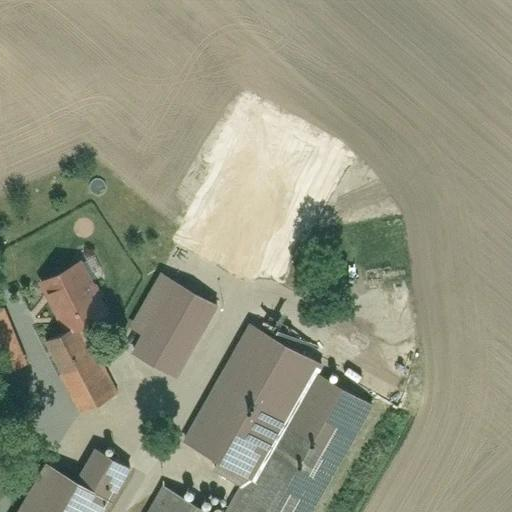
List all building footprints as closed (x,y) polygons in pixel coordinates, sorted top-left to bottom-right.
[(99,308),(70,253),(28,275),(53,322),(34,332),(72,406),(105,389),(71,323),(99,308)] [(212,299),(153,270),(114,346),(174,375),(212,299)] [(0,375),(20,367),(0,321),(0,375)] [(300,511),(363,403),(250,338),(189,444),(243,475),(221,511),(206,511),(161,486),(146,511),(300,511)] [(111,453),(114,452),(115,450),(114,447),(113,445),(110,444),(108,445),(106,447),(106,449),(107,452),(109,453),(111,453)] [(87,511),(118,461),(91,445),(71,480),(38,461),(7,511),(87,511)] [(181,492),(183,491),(184,489),(184,486),(182,484),(180,483),(177,484),(175,486),(175,488),(176,490),(178,492),(181,492)] [(197,504),(199,503),(200,500),(200,498),(198,496),(196,495),(194,495),(192,497),(191,500),(192,502),(194,504),(197,504)]
